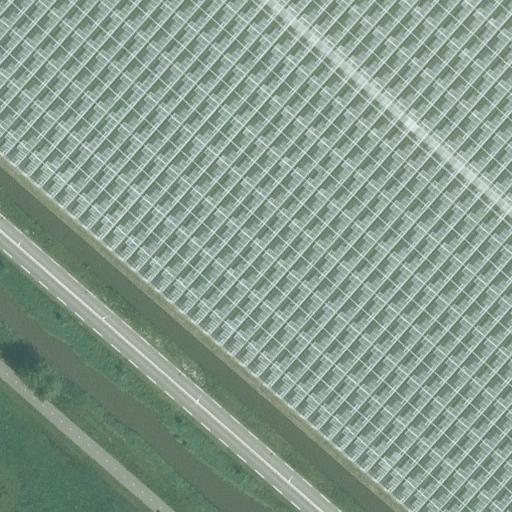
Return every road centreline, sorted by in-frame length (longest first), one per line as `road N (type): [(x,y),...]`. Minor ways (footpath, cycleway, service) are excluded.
road 1 (tertiary): [(0,231),(320,511)]
road 2 (unknown): [(136,511),(0,393)]
